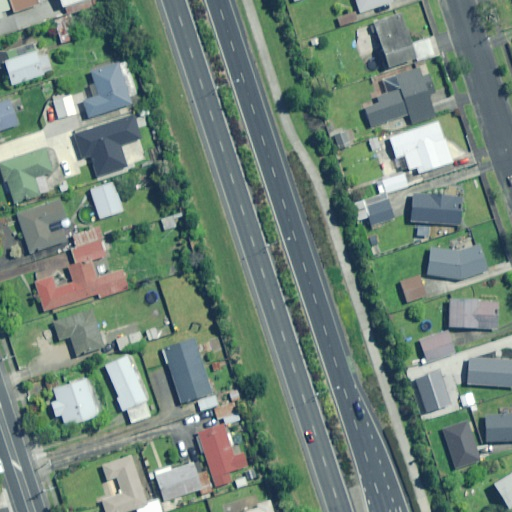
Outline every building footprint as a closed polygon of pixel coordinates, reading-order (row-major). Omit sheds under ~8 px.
[(0,0),(0,19),(2,19),(2,17),(1,13),(10,11),(11,14),(39,6),(36,0),(0,0)] [(87,0),(58,0),(61,8),(87,0)] [(354,0),(359,14),(393,3),(391,0),(354,0)] [(358,22),(355,13),(337,19),(340,28),(358,22)] [(76,35),(70,15),(53,20),(60,45),(69,42),(68,37),(76,35)] [(409,44),(402,18),(374,25),(385,69),(433,56),(429,39),(409,44)] [(46,56),(39,58),(37,52),(3,63),(11,86),(52,73),(46,56)] [(131,105),(118,64),(90,72),(98,96),(82,101),(88,118),(131,105)] [(435,117),(420,68),(395,76),(399,91),(376,98),(379,105),(364,109),(369,128),(408,116),(411,125),(435,117)] [(75,115),(70,96),(53,102),(58,120),(75,115)] [(0,131),(18,126),(10,100),(0,103),(0,131)] [(452,163),(438,121),(388,139),(396,160),(404,157),(409,171),(416,168),(418,175),(452,163)] [(343,129),(331,133),(338,151),(349,147),(343,129)] [(54,173),(47,150),(0,164),(0,169),(4,182),(6,181),(13,204),(50,193),(45,175),(54,173)] [(97,160),(88,154),(67,161),(74,185),(102,176),(97,160)] [(407,187),(403,172),(381,179),(386,194),(407,187)] [(122,212),(112,182),(89,190),(99,220),(122,212)] [(461,197),(413,195),(411,223),(460,225),(461,197)] [(393,220),(387,199),(363,206),(370,228),(393,220)] [(66,221),(60,200),(16,214),(29,254),(66,242),(60,223),(66,221)] [(176,227),(172,217),(160,221),(164,232),(176,227)] [(72,236),(76,249),(100,242),(96,228),(72,236)] [(76,249),(70,251),(75,266),(67,268),(71,283),(56,288),(52,277),(34,282),(43,312),(97,296),(98,299),(128,289),(122,269),(96,277),(91,262),(105,257),(100,242),(76,249)] [(487,272),(479,245),(457,252),(431,249),(428,277),(461,280),(487,272)] [(426,298),(420,277),(400,282),(406,303),(426,298)] [(497,302),(449,300),(448,328),(495,330),(497,302)] [(104,348),(91,310),(53,323),(59,342),(70,338),(76,357),(104,348)] [(145,333),(148,343),(172,335),(169,326),(145,333)] [(455,352),(448,331),(419,341),(426,361),(455,352)] [(132,348),(128,336),(116,340),(120,352),(132,348)] [(180,405),(194,400),(198,412),(217,406),(194,338),(161,349),(180,405)] [(121,411),(125,409),(130,423),(150,416),(145,402),(147,402),(131,356),(105,365),(121,411)] [(511,362),(468,359),(466,385),(511,388),(511,362)] [(453,406),(440,365),(415,373),(427,414),(453,406)] [(103,415),(91,378),(53,390),(56,402),(51,403),(55,418),(61,416),(64,427),(103,415)] [(238,422),(233,404),(213,409),(217,421),(223,419),(225,425),(238,422)] [(511,442),(511,415),(485,416),(485,443),(511,442)] [(481,459),(468,418),(443,426),(455,467),(481,459)] [(234,455),(224,426),(195,435),(202,455),(204,454),(215,488),(231,483),(228,474),(248,467),(243,452),(234,455)] [(160,511),(157,499),(145,503),(132,457),(100,466),(105,482),(116,479),(121,496),(101,501),(104,511),(134,511),(136,511),(160,511)] [(200,491),(192,462),(154,474),(163,502),(200,491)] [(511,506),(511,473),(492,485),(507,509),(511,506)] [(272,511),(269,502),(260,505),(261,508),(249,511),(272,511)]
